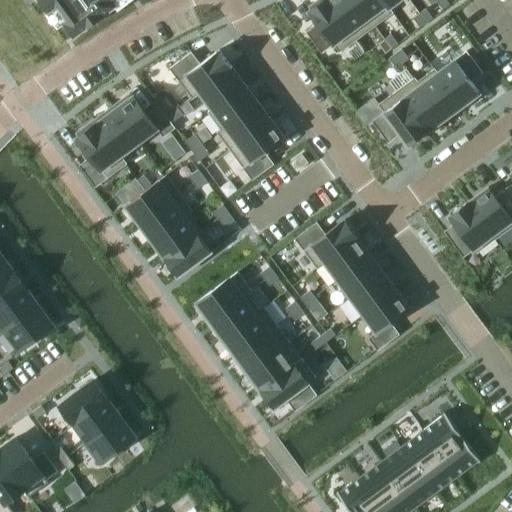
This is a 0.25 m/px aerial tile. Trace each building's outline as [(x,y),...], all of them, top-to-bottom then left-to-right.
[(42,0),(68,34),(96,13),(100,18),(124,0),(42,0)] [(317,23),(306,32),(322,54),(333,45),(339,53),(357,39),(328,0),(324,0),(309,12),(317,23)] [(355,0),(328,0),(357,39),(375,27),(355,0)] [(355,0),(375,27),(392,14),(393,13),(390,8),(389,9),(382,0),(355,0)] [(382,0),(389,9),(390,8),(400,0),(382,0)] [(445,0),(435,0),(436,0),(443,10),(449,5),(445,0)] [(426,9),(419,14),(426,24),(433,19),(426,9)] [(419,14),(413,19),(420,28),(426,24),(419,14)] [(391,35),(385,40),(392,49),(398,45),(391,35)] [(385,40),(378,44),(385,54),(392,49),(385,40)] [(191,53),(169,69),(191,99),(192,100),(200,94),(199,93),(233,68),(219,50),(200,64),(191,53)] [(401,50),(395,54),(402,64),(409,59),(401,50)] [(449,50),(430,64),(435,69),(437,73),(437,74),(461,107),(480,94),(471,82),(483,74),(466,52),(456,60),(449,50)] [(395,54),(389,59),(396,69),(402,64),(395,54)] [(233,68),(199,93),(200,94),(211,110),(212,110),(245,86),(233,68)] [(417,82),(416,83),(444,120),(461,107),(437,74),(437,73),(435,69),(434,70),(417,82)] [(413,79),(396,92),(427,133),(444,120),(416,83),(417,82),(414,78),(413,79)] [(211,110),(207,112),(208,113),(220,130),(221,131),(258,103),(245,86),(212,110),(211,110)] [(384,113),(372,122),(388,144),(400,135),(408,146),(427,133),(396,92),(378,105),(384,113)] [(133,96),(114,110),(139,144),(157,130),(163,138),(170,132),(175,128),(159,107),(147,115),(133,96)] [(220,130),(216,133),(217,133),(230,151),(271,120),(258,103),(221,131),(220,130)] [(178,109),(168,116),(173,122),(183,115),(178,109)] [(114,110),(96,123),(121,157),(139,144),(114,110)] [(271,120),(230,151),(252,181),(274,165),(265,153),(285,139),(271,120)] [(96,123),(76,138),(91,157),(79,166),(95,188),(126,165),(127,164),(121,157),(96,123)] [(195,135),(185,142),(192,152),(202,145),(195,135)] [(174,161),(185,153),(173,136),(162,143),(174,161)] [(202,145),(192,152),(199,161),(209,154),(202,145)] [(302,154),(290,163),(297,172),(309,163),(302,154)] [(198,170),(188,177),(193,183),(203,176),(198,170)] [(163,177),(125,205),(138,224),(179,193),(166,175),(163,177)] [(144,176),(137,180),(144,190),(151,185),(144,176)] [(203,176),(193,183),(198,190),(208,183),(203,176)] [(469,201),(468,202),(496,239),(511,227),(511,198),(506,190),(495,198),(488,188),(469,201)] [(179,193),(138,224),(151,241),(189,214),(193,212),(192,211),(179,193)] [(455,224),(444,232),(463,258),(474,250),(477,253),(496,239),(468,202),(449,216),(455,224)] [(223,205),(213,212),(218,219),(228,212),(223,205)] [(228,212),(218,219),(225,229),(235,221),(228,212)] [(189,214),(151,241),(164,258),(198,234),(198,235),(202,232),(201,231),(189,214)] [(317,223),(295,239),(317,269),(325,264),(324,263),(358,238),(345,220),(325,234),(317,223)] [(198,234),(164,258),(178,277),(211,252),(198,235),(198,234)] [(358,238),(324,263),(325,264),(337,280),(371,256),(358,238)] [(0,255),(0,281),(12,272),(0,255)] [(371,256),(337,280),(350,298),(384,273),(371,256)] [(269,267),(260,274),(264,280),(274,273),(270,267),(269,267)] [(0,308),(25,290),(25,289),(13,272),(12,272),(0,281),(0,308)] [(238,272),(197,302),(210,321),(243,296),(244,297),(248,294),(252,291),(251,290),(238,272)] [(274,273),(264,280),(269,287),(278,280),(279,280),(274,273)] [(384,273),(350,298),(363,315),(396,290),(384,273)] [(25,290),(0,308),(0,323),(5,331),(38,307),(25,290)] [(396,290),(363,315),(376,333),(368,338),(377,351),(399,335),(391,323),(410,309),(396,290)] [(310,291),(300,298),(305,304),(315,297),(310,291)] [(243,296),(210,321),(223,338),(256,313),(256,312),(259,310),(248,294),(244,297),(243,296)] [(315,297),(305,304),(310,311),(319,303),(315,297)] [(295,302),(285,309),(290,315),(300,308),(295,301),(295,302)] [(38,307),(5,331),(20,350),(52,326),(38,307)] [(256,313),(223,338),(236,355),(277,325),(264,308),(263,307),(259,310),(256,312),(256,313)] [(300,308),(290,315),(295,321),(305,314),(300,308)] [(277,325),(236,355),(248,373),(282,348),(282,349),(290,343),(290,342),(277,325)] [(326,332),(321,336),(326,343),(335,335),(330,329),(326,332)] [(321,336),(311,343),(316,350),(326,343),(321,336)] [(282,348),(248,373),(261,390),(295,365),(294,365),(282,349),(282,348)] [(295,365),(261,390),(275,408),(286,400),(295,411),(317,395),(308,384),(316,378),(302,360),(302,359),(294,365),(295,365)] [(8,362),(0,368),(0,370),(3,376),(13,369),(8,362)] [(93,381),(60,405),(75,424),(107,401),(107,400),(93,381)] [(474,390),(465,397),(480,416),(489,409),(474,390)] [(107,401),(75,424),(87,441),(87,442),(120,418),(107,401)] [(41,406),(32,413),(36,419),(46,412),(41,406)] [(444,415),(423,430),(440,453),(462,437),(445,413),(445,414),(444,413),(443,414),(444,415)] [(87,441),(83,444),(98,464),(134,437),(120,418),(87,442),(87,441)] [(423,430),(402,446),(419,469),(440,453),(423,430)] [(462,437),(440,453),(457,476),(478,461),(479,462),(480,461),(462,437)] [(16,438),(0,449),(0,457),(23,489),(23,490),(28,498),(48,483),(47,480),(58,472),(43,453),(32,461),(16,438)] [(402,446),(381,462),(398,485),(419,469),(402,446)] [(61,447),(54,451),(61,461),(68,456),(61,447)] [(440,453),(419,469),(436,492),(457,476),(440,453)] [(68,456),(61,461),(68,471),(75,466),(68,456)] [(0,457),(0,511),(12,511),(6,502),(23,490),(23,489),(0,457)] [(381,462),(360,477),(377,500),(398,485),(381,462)] [(419,469),(398,485),(415,508),(436,492),(419,469)] [(338,491),(337,492),(337,493),(351,511),(360,511),(377,500),(360,477),(339,493),(338,491)] [(398,485),(377,500),(385,511),(408,511),(415,508),(398,485)] [(385,511),(377,500),(360,511),(385,511)]
